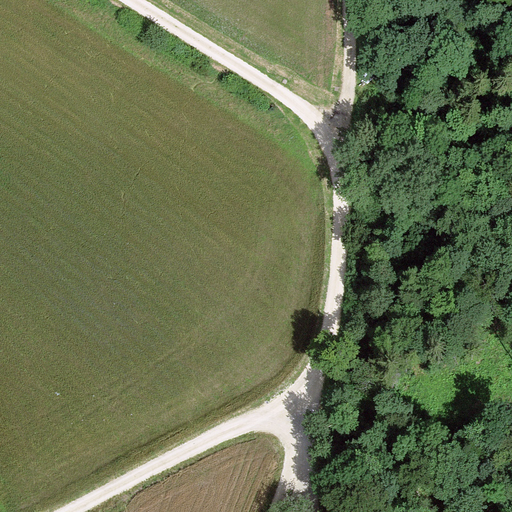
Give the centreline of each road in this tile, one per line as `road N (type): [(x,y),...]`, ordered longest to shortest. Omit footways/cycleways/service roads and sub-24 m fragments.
road 1 (track): [(297,416),(335,264),(345,0)]
road 2 (track): [(297,416),(259,416),(56,511)]
road 3 (track): [(132,0),(338,133)]
